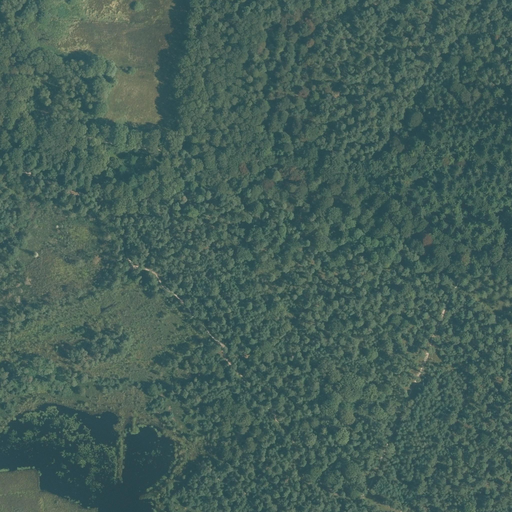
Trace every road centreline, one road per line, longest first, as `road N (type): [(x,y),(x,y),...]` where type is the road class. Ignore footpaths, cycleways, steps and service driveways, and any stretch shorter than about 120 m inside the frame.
road 1 (track): [(0,121),(358,168),(438,214),(476,251)]
road 2 (track): [(373,174),(403,112),(481,0)]
